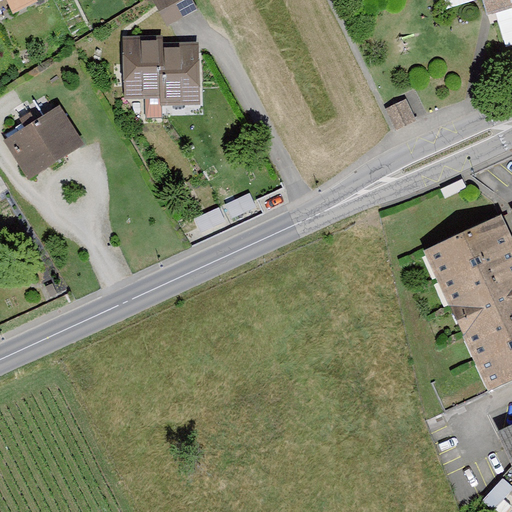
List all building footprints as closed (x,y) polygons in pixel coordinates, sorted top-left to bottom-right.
[(4,0),(13,18),(46,2),(45,0),(4,0)] [(190,0),(156,0),(171,26),(197,11),(190,0)] [(511,0),(478,0),(484,17),(511,8),(511,0)] [(171,38),(126,39),(128,98),(173,96),(173,105),(206,104),(205,45),(171,46),(171,38)] [(63,110),(14,143),(37,178),(87,146),(63,110)] [(511,253),(495,219),(419,256),(484,392),(511,378),(511,253)] [(511,430),(493,440),(511,480),(511,430)]
